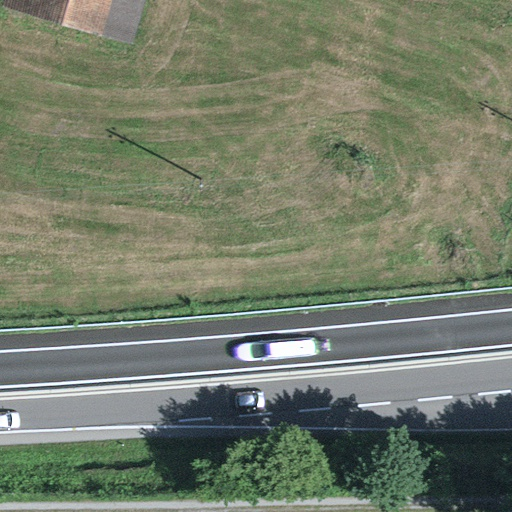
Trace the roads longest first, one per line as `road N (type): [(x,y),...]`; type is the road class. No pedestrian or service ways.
road 1 (primary): [(511,330),(0,372)]
road 2 (primary): [(0,416),(511,375)]
road 3 (track): [(253,511),(511,506)]
